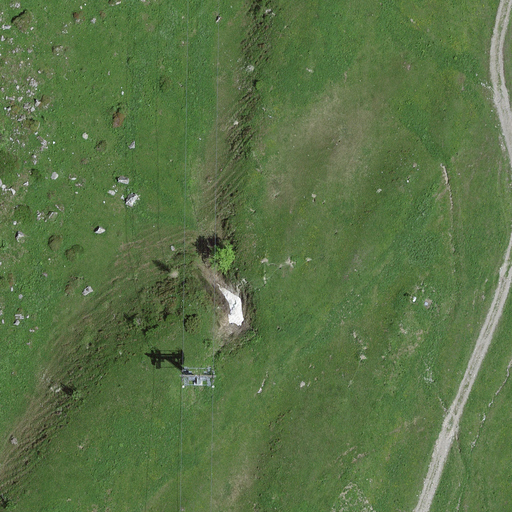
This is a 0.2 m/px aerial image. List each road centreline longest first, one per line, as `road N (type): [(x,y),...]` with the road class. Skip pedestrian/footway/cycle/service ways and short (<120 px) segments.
road 1 (track): [(432,511),(511,266)]
road 2 (track): [(511,133),(492,70),(508,0)]
